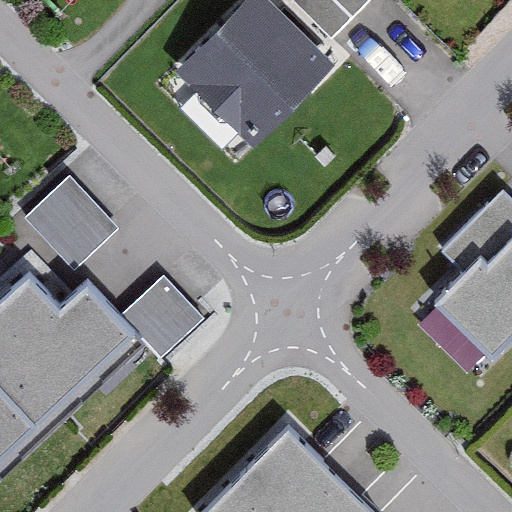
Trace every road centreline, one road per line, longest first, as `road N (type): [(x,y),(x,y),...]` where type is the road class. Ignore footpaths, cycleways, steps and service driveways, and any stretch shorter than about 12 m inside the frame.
road 1 (residential): [(287,312),(0,28)]
road 2 (residential): [(511,79),(287,312)]
road 3 (residential): [(503,511),(287,312)]
road 4 (residential): [(287,312),(97,511)]
